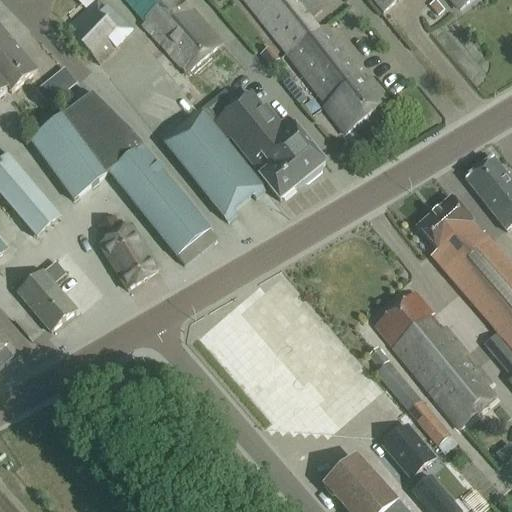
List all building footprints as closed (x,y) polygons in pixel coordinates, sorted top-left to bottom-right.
[(191,13),(179,0),(123,0),(126,4),(144,25),(143,27),(187,77),(221,46),(191,12),(191,13)] [(289,56),(318,33),(309,22),(322,11),(312,0),(243,0),(288,54),(288,55),(289,56)] [(365,0),(382,20),(403,3),(400,0),(365,0)] [(450,0),(460,12),(474,0),(450,0)] [(116,51),(107,43),(117,32),(100,16),(105,10),(96,2),(64,32),(100,69),(116,51)] [(318,33),(289,56),(326,106),(323,109),(344,138),(386,103),(370,81),(363,85),(356,75),(360,71),(325,26),(318,33)] [(36,74),(0,30),(0,82),(11,95),(36,74)] [(49,107),(77,85),(75,83),(65,70),(48,83),(37,92),(49,107)] [(280,203),(302,185),(308,186),(322,175),(323,168),(325,166),(289,122),(282,128),(266,108),(264,110),(252,95),(213,125),(227,143),(231,141),(261,178),(260,179),(280,203)] [(217,241),(148,156),(92,99),(30,144),(73,202),(109,176),(184,268),(217,241)] [(255,202),(265,194),(198,112),(160,143),(226,225),(236,217),(233,213),(252,199),(255,202)] [(0,200),(37,242),(62,221),(8,158),(6,160),(0,152),(0,200)] [(506,234),(511,229),(511,184),(493,160),(465,182),(506,234)] [(481,239),(470,226),(472,224),(452,200),(417,230),(438,254),(433,258),(502,340),(511,351),(511,274),(508,270),(510,268),(483,237),(481,239)] [(123,233),(114,219),(99,229),(107,243),(99,247),(127,294),(158,275),(130,228),(123,233)] [(51,335),(76,313),(43,274),(17,296),(51,335)] [(427,392),(464,362),(463,361),(466,356),(445,330),(437,335),(427,322),(433,317),(415,295),(375,329),(427,392)] [(224,347),(252,379),(270,363),(241,332),(224,347)] [(7,345),(0,336),(0,372),(13,361),(3,349),(7,345)] [(511,389),(511,388),(511,355),(501,342),(488,353),(511,381),(508,384),(511,389)] [(378,350),(367,358),(379,372),(371,380),(401,414),(405,411),(437,449),(444,457),(457,447),(450,439),(451,438),(389,364),(378,350)] [(464,362),(427,392),(460,432),(497,401),(487,390),(491,386),(478,370),(473,372),(464,362)] [(411,482),(435,462),(407,429),(383,449),(411,482)] [(346,511),(375,511),(376,511),(389,497),(368,474),(358,464),(354,461),(325,488),(344,509),(346,511)] [(411,498),(423,511),(456,511),(429,482),(411,498)] [(403,511),(396,504),(396,505),(389,497),(376,511),(375,511),(403,511)]
